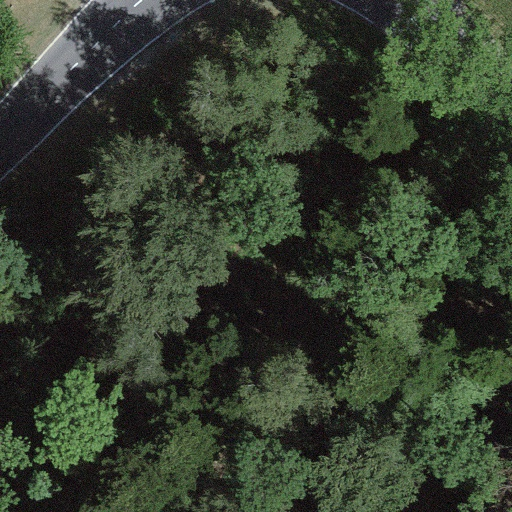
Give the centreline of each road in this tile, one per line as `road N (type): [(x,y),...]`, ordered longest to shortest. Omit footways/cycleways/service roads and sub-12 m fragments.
road 1 (unclassified): [(0,142),(159,0)]
road 2 (unclassified): [(394,0),(511,130)]
